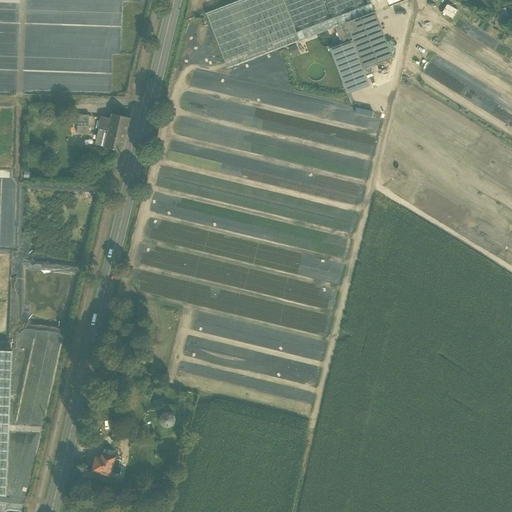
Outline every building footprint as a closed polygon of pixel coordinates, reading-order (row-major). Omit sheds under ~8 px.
[(283,0),(240,0),(206,13),(227,69),(299,41),(296,33),(283,0)] [(322,0),(283,0),(296,33),(330,20),(322,0)] [(363,0),(322,0),(330,20),(365,6),(363,0)] [(491,0),(481,0),(485,8),(493,6),(491,0)] [(330,20),(296,33),(299,41),(335,28),(346,23),(375,12),(371,4),(366,6),(365,6),(330,20)] [(375,12),(346,23),(352,38),(353,40),(364,69),(364,70),(393,59),(375,12)] [(346,23),(335,28),(341,42),(352,38),(346,23)] [(353,40),(330,49),(347,95),(370,86),(363,69),(364,69),(353,40)] [(108,131),(104,147),(104,148),(121,152),(129,118),(112,114),(111,118),(101,116),(98,129),(108,131)] [(89,115),(78,115),(77,126),(89,126),(89,115)] [(89,126),(77,126),(77,134),(89,134),(89,126)] [(108,131),(98,129),(94,145),(104,147),(108,131)] [(0,497),(7,498),(13,353),(0,352),(0,497)] [(176,422),(176,419),(175,415),(173,412),(170,410),(167,410),(163,410),(160,413),(159,416),(158,419),(159,423),(161,426),(164,428),(167,428),(171,427),(174,425),(176,422)] [(115,457),(102,454),(101,457),(95,455),(91,470),(110,475),(111,472),(117,474),(119,466),(113,464),(115,457)]
